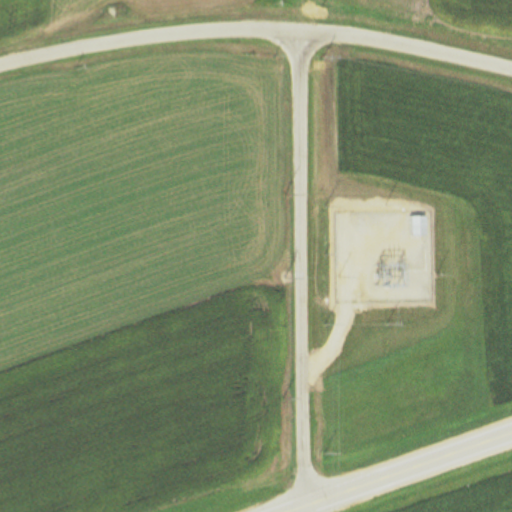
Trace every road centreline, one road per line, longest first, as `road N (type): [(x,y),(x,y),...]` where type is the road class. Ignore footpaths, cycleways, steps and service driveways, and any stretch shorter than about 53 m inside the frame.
road 1 (residential): [(511,71),(326,33),(246,30),(148,37),(0,65)]
road 2 (residential): [(301,511),(296,32)]
road 3 (primary): [(511,432),(288,511)]
